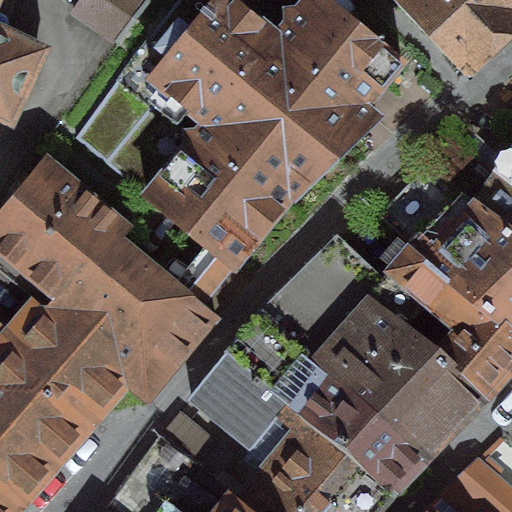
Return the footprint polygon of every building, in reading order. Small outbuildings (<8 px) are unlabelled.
[(0,0),(0,119),(15,127),(46,62),(39,48),(0,29),(0,5),(2,0),(0,0)] [(151,0),(86,0),(77,14),(118,43),(151,0)] [(405,66),(328,0),(314,0),(302,14),(292,14),(293,24),(280,40),(233,0),(221,0),(193,33),(182,24),(159,50),(171,60),(154,79),(195,115),(202,106),(218,119),(204,136),(191,136),(193,148),(150,198),(210,250),(178,287),(199,306),(293,197),(295,200),(377,119),(366,110),(405,66)] [(466,78),(511,36),(511,0),(398,0),(396,2),(466,78)] [(451,125),(427,152),(478,195),(500,169),(451,125)] [(427,152),(374,209),(418,247),(430,258),(478,195),(427,152)] [(511,155),(500,169),(511,178),(511,155)] [(0,226),(0,248),(61,298),(64,301),(116,236),(126,227),(53,165),(0,226)] [(478,195),(511,222),(511,178),(500,169),(478,195)] [(430,258),(511,329),(511,222),(478,195),(430,258)] [(61,298),(49,313),(132,381),(148,395),(214,318),(199,306),(178,287),(116,236),(64,301),(61,298)] [(346,238),(266,313),(321,362),(375,297),(390,278),(346,238)] [(433,347),(485,395),(511,367),(511,329),(430,258),(418,247),(398,272),(455,322),(433,347)] [(321,362),(428,460),(485,395),(433,347),(375,297),(321,362)] [(0,511),(19,511),(132,381),(49,313),(7,361),(0,355),(0,511)] [(312,422),(395,493),(428,460),(321,362),(266,313),(231,356),(312,422)] [(231,356),(195,399),(257,450),(284,420),(302,434),(312,422),(231,356)] [(245,503),(256,511),(376,511),(395,493),(312,422),(302,434),(245,503)] [(110,509),(114,511),(228,511),(239,498),(166,436),(110,509)] [(511,511),(511,489),(479,457),(440,492),(461,511),(511,511)] [(228,511),(256,511),(245,503),(239,498),(228,511)]
